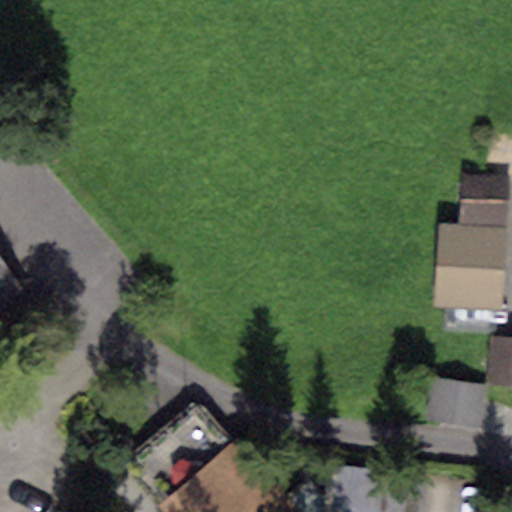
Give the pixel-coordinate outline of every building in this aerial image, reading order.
[(467,179),(465,217),(503,219),(505,181),(467,179)] [(442,231),(440,264),(499,267),(501,235),(442,231)] [(438,296),(497,301),(499,267),(440,264),(438,296)] [(511,346),(496,346),(494,378),(511,379),(511,346)] [(440,381),(435,412),(472,417),(476,387),(440,381)] [(290,511),(201,406),(138,459),(181,511),(290,511)] [(284,497),(296,511),(336,511),(306,477),(284,497)]
